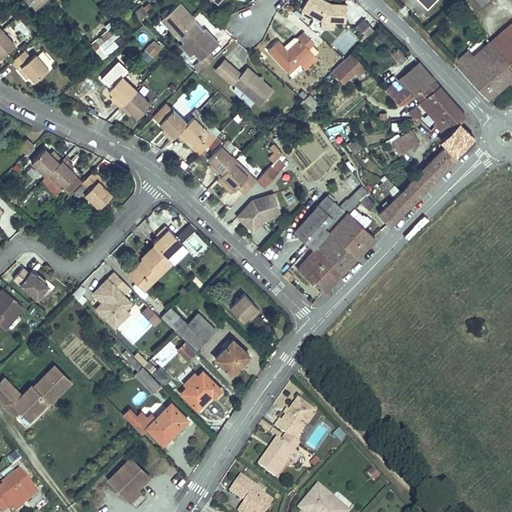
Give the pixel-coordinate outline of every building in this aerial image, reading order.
[(44,0),(26,0),(34,9),(44,0)] [(321,0),(306,0),(301,10),(320,21),(334,22),(345,22),(346,5),(330,4),(321,0)] [(418,0),(427,8),(435,0),(418,0)] [(476,0),(470,0),(477,8),(481,5),(476,0)] [(176,35),(193,20),(194,19),(179,3),(161,20),(176,36),(176,35)] [(299,28),(304,23),(295,15),(291,20),(299,28)] [(193,20),(176,35),(183,42),(193,53),(199,60),(208,53),(218,44),(212,37),(209,39),(202,30),(193,20)] [(363,20),(356,27),(366,38),(373,31),(363,20)] [(334,22),(320,21),(320,28),(334,29),(334,22)] [(468,52),(467,51),(453,63),(488,98),(511,77),(511,23),(499,34),(507,44),(498,51),(490,42),(484,48),(473,57),(468,52)] [(209,39),(212,37),(204,28),(202,30),(209,39)] [(116,29),(93,46),(103,59),(125,42),(116,29)] [(15,45),(2,30),(0,31),(0,56),(1,58),(15,45)] [(287,73),(298,63),(310,52),(307,48),(312,44),(303,34),(298,38),(297,38),(299,41),(287,52),(282,47),(277,42),(267,51),(287,73)] [(507,44),(499,34),(490,42),(498,51),(507,44)] [(146,68),(164,48),(153,38),(135,59),(146,68)] [(293,38),(282,47),(287,52),(299,41),(297,38),(298,38),(293,38)] [(193,53),(183,42),(179,45),(190,56),(193,53)] [(473,57),(484,48),(478,42),(468,52),(473,57)] [(406,58),(398,49),(392,55),(401,63),(406,58)] [(31,57),(25,50),(12,61),(24,76),(27,74),(33,81),(48,69),(36,54),(31,57)] [(313,55),(310,52),(298,63),(301,66),(313,55)] [(365,68),(351,52),(332,70),(343,82),(355,70),(359,74),(365,68)] [(193,66),(198,72),(213,58),(208,53),(199,60),(193,66)] [(213,71),(219,76),(228,65),(223,60),(213,71)] [(405,87),(412,96),(413,95),(433,80),(419,63),(398,80),(405,87)] [(233,83),(259,106),(272,91),(262,82),(257,82),(257,77),(246,68),(240,75),(228,65),(219,76),(230,85),(233,83)] [(127,69),(121,75),(129,83),(135,77),(127,69)] [(112,100),(120,107),(136,89),(129,83),(121,75),(108,90),(115,97),(112,100)] [(413,95),(419,102),(439,86),(433,80),(413,95)] [(412,96),(405,87),(398,93),(390,84),(384,90),(398,107),(412,96)] [(445,136),(459,123),(466,117),(439,86),(419,102),(438,123),(435,125),(445,136)] [(151,103),(136,89),(120,107),(127,114),(130,111),(137,117),(151,103)] [(159,123),(173,110),(166,103),(153,118),(159,123)] [(421,113),(415,106),(411,109),(417,117),(421,113)] [(171,140),(177,134),(187,123),(173,110),(159,123),(166,130),(163,133),(171,140)] [(207,131),(213,125),(198,112),(193,117),(207,131)] [(193,117),(187,123),(177,134),(184,141),(187,138),(194,145),(207,131),(193,117)] [(378,213),(389,225),(474,139),(459,123),(445,136),(441,140),(446,145),(378,213)] [(412,130),(391,142),(398,154),(419,143),(412,130)] [(201,152),(209,144),(214,138),(215,138),(207,131),(194,145),(201,152)] [(355,136),(346,142),(353,152),(362,146),(355,136)] [(19,146),(26,152),(34,145),(27,138),(19,146)] [(194,145),(187,138),(184,141),(191,148),(194,145)] [(214,138),(209,144),(216,151),(221,145),(214,138)] [(227,140),(221,146),(235,158),(240,153),(227,140)] [(282,153),(274,144),(270,147),(274,151),(268,157),(273,162),(277,158),(282,153)] [(201,152),(194,145),(191,148),(198,154),(201,152)] [(220,176),(234,162),(236,159),(235,158),(221,146),(221,145),(216,151),(208,160),(215,166),(212,169),(220,176)] [(45,176),(48,173),(62,159),(54,152),(51,155),(44,148),(31,162),(45,176)] [(64,156),(62,159),(48,173),(63,188),(75,175),(76,173),(69,166),(72,163),(64,156)] [(284,165),(277,158),(273,162),(257,180),(264,187),(284,165)] [(234,162),(220,176),(217,179),(224,185),(227,183),(234,189),(238,185),(246,192),(257,180),(249,174),(248,175),(234,162)] [(108,184),(94,169),(82,182),(89,189),(85,193),(99,207),(113,193),(106,186),(108,184)] [(63,188),(48,173),(45,176),(42,179),(57,194),(63,188)] [(344,180),(351,189),(358,184),(351,174),(344,180)] [(70,194),(74,190),(82,182),(75,175),(63,188),(70,194)] [(393,195),(399,189),(388,178),(382,183),(393,195)] [(85,193),(89,189),(82,182),(74,190),(81,197),(85,193)] [(354,205),(360,200),(366,194),(362,190),(357,196),(354,193),(348,199),(354,205)] [(252,200),(237,216),(250,228),(257,220),(260,223),(264,219),(281,213),(274,193),(252,200)] [(374,203),(366,194),(360,200),(369,208),(374,203)] [(314,249),(330,231),(328,230),(324,226),(341,207),(328,195),(295,232),(314,249)] [(328,230),(345,211),(341,207),(324,226),(328,230)] [(348,212),(330,231),(331,232),(357,256),(375,238),(348,212)] [(257,220),(250,228),(253,231),(260,223),(257,220)] [(153,242),(155,244),(166,256),(181,242),(165,225),(158,232),(161,235),(153,242)] [(295,266),(323,293),(357,256),(331,232),(300,266),(297,264),(295,266)] [(171,261),(166,256),(155,244),(142,257),(143,259),(146,262),(144,264),(143,263),(131,274),(144,288),(171,261)] [(146,262),(143,259),(129,272),(131,274),(143,263),(144,264),(146,262)] [(29,274),(22,268),(13,280),(37,299),(38,298),(46,288),(48,286),(35,275),(33,277),(29,274)] [(124,295),(130,289),(114,272),(93,293),(103,302),(96,308),(115,328),(131,312),(126,307),(119,300),(124,295)] [(159,283),(146,291),(153,302),(166,294),(159,283)] [(79,286),(72,292),(81,303),(88,296),(79,286)] [(0,323),(5,328),(23,305),(2,288),(0,289),(0,323)] [(51,292),(46,288),(38,298),(43,302),(51,292)] [(243,292),(228,306),(242,320),(250,313),(252,316),(259,309),(243,292)] [(126,307),(131,302),(124,295),(119,300),(126,307)] [(147,304),(141,310),(154,324),(161,317),(147,304)] [(216,330),(198,312),(191,319),(209,337),(216,330)] [(197,350),(209,337),(191,319),(187,323),(179,316),(171,324),(197,350)] [(478,320),(471,327),(479,334),(485,327),(478,320)] [(221,346),(224,348),(215,357),(231,373),(249,354),(233,339),(231,341),(228,339),(221,346)] [(188,360),(195,353),(184,342),(177,349),(188,360)] [(145,367),(146,366),(148,363),(142,356),(138,360),(145,367)] [(155,371),(148,363),(146,366),(153,373),(155,371)] [(68,381),(52,365),(21,395),(19,396),(15,392),(16,390),(3,377),(0,380),(0,382),(4,386),(0,390),(0,399),(3,403),(8,397),(22,411),(29,419),(38,411),(36,409),(45,401),(46,403),(68,381)] [(155,371),(153,373),(164,384),(171,378),(160,367),(155,371)] [(160,385),(143,368),(137,373),(154,391),(160,385)] [(203,371),(198,376),(187,387),(181,392),(197,408),(212,394),(215,397),(221,390),(203,371)] [(183,383),(187,387),(198,376),(194,372),(183,383)] [(1,404),(15,417),(22,411),(8,397),(3,403),(1,404)] [(275,425),(286,432),(296,439),(301,432),(316,410),(299,397),(291,409),(288,413),(283,420),(280,418),(275,425)] [(167,432),(170,435),(187,420),(171,403),(156,418),(147,427),(160,439),(167,432)] [(131,408),(124,415),(133,425),(140,418),(138,416),(131,408)] [(140,418),(133,425),(141,433),(147,427),(156,418),(151,413),(147,417),(142,412),(138,416),(140,418)] [(338,428),(333,434),(341,441),(346,435),(338,428)] [(160,439),(163,443),(170,435),(167,432),(160,439)] [(299,441),(296,439),(286,432),(282,439),(277,436),(272,444),(274,445),(272,448),(269,447),(258,463),(276,475),(300,442),(299,441)] [(11,463),(20,459),(17,451),(7,456),(11,463)] [(315,454),(308,460),(314,467),(321,461),(315,454)] [(129,498),(138,489),(150,476),(131,457),(109,479),(129,498)] [(373,467),(367,471),(373,480),(379,476),(373,467)] [(2,511),(8,507),(23,496),(26,501),(37,493),(20,471),(2,484),(4,486),(0,488),(0,510),(1,511),(2,511)] [(244,494),(247,497),(246,499),(239,508),(245,511),(263,511),(269,503),(263,499),(261,495),(264,492),(265,492),(266,490),(241,473),(230,489),(240,495),(244,494)] [(341,509),(346,504),(321,482),(301,504),(309,511),(314,511),(315,511),(316,511),(341,511),(343,511),(341,509)] [(138,489),(129,498),(132,501),(141,491),(138,489)] [(269,503),(273,498),(265,492),(264,492),(261,495),(263,499),(269,503)] [(8,507),(11,511),(26,501),(23,496),(8,507)]
